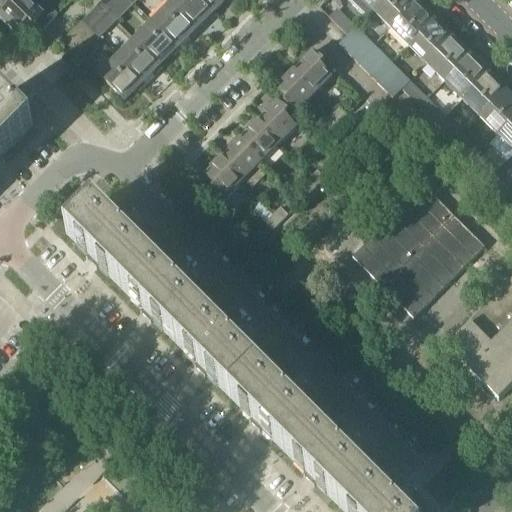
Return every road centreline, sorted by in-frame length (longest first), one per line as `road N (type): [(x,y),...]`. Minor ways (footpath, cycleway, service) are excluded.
road 1 (residential): [(411,470),(120,173)]
road 2 (residential): [(272,511),(0,242)]
road 3 (residential): [(120,173),(293,0)]
road 4 (residential): [(94,161),(95,142),(0,48)]
road 5 (residential): [(0,232),(69,163),(94,161)]
